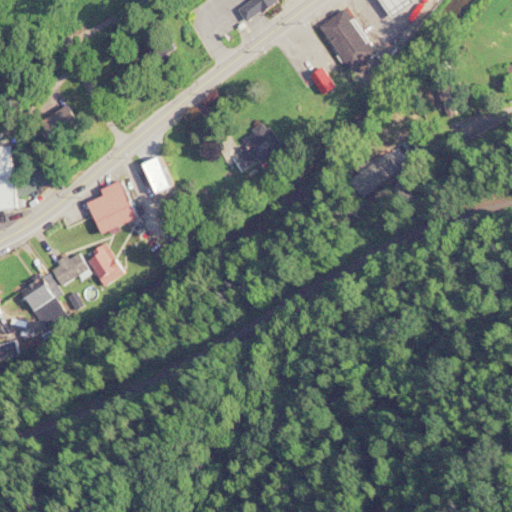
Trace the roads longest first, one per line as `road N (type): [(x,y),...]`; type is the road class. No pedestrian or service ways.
road 1 (primary): [(165,113),(51,207),(0,238)]
road 2 (primary): [(165,113),(311,0)]
